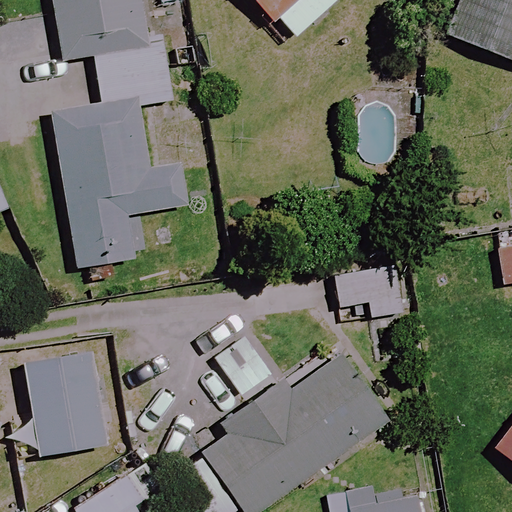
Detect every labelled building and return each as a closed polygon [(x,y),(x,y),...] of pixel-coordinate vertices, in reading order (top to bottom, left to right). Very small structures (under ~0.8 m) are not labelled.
[(92,101),(41,109),(67,266),(124,257),(117,213),(177,204),(170,158),(140,162),(130,100),(167,94),(157,33),(138,36),(131,0),(42,0),(52,60),(84,55),(92,101)] [(250,0),(288,43),(335,0),(250,0)] [(511,62),(511,0),(447,0),(434,33),(511,62)] [(493,281),(511,278),(511,242),(489,245),(493,281)] [(398,311),(381,257),(322,276),(333,310),(364,300),(370,321),(398,311)] [(96,342),(22,353),(34,430),(108,418),(96,342)] [(328,346),(281,381),(274,372),(208,421),(214,430),(188,449),(234,511),(247,511),(379,415),(328,346)] [(511,468),(511,404),(482,446),(511,468)] [(161,511),(131,465),(65,507),(67,511),(161,511)] [(410,511),(407,493),(366,501),(363,485),(329,491),(330,497),(306,502),(308,511),(410,511)]
